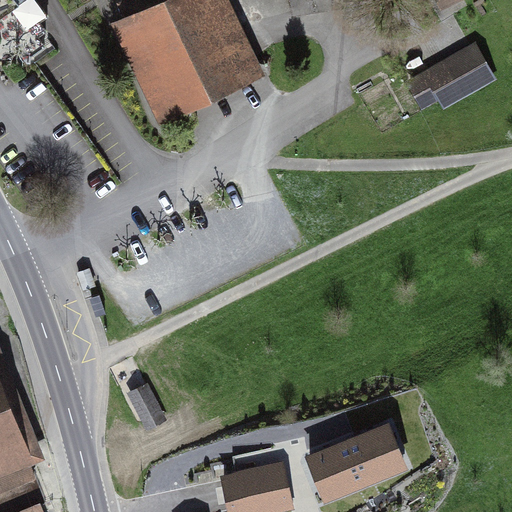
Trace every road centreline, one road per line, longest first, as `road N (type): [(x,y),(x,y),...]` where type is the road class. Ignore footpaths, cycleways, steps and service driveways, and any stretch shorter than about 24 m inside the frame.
road 1 (track): [(59,376),(511,159)]
road 2 (secondary): [(95,511),(44,330),(0,223)]
road 3 (track): [(511,331),(409,407),(426,444),(445,450)]
